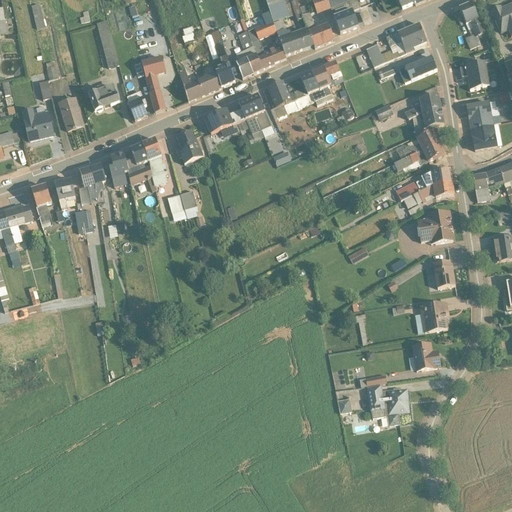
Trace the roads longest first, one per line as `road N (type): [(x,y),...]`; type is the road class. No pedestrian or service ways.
road 1 (residential): [(423,12),(0,189)]
road 2 (residential): [(461,175),(481,324),(427,444),(446,511)]
road 3 (residential): [(423,12),(444,72),(461,175)]
